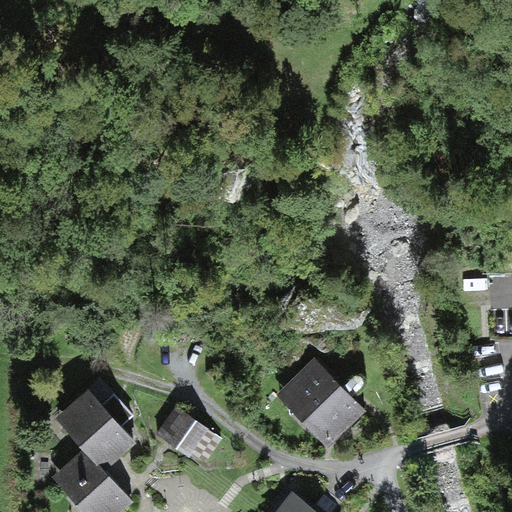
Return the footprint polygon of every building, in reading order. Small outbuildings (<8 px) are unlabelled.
[(286,390),(330,437),(346,422),(348,424),(364,409),(351,395),(363,384),(364,380),(362,376),(358,374),(354,375),(342,386),(310,352),(299,362),(305,367),(298,373),(301,376),(286,390)] [(230,372),(223,361),(205,372),(213,384),(230,372)] [(65,414),(92,445),(86,451),(84,448),(80,451),(82,454),(61,473),(95,511),(113,511),(119,507),(121,510),(132,500),(102,467),(122,448),(125,451),(135,441),(119,423),(130,415),(113,395),(103,405),(88,388),(78,398),(80,400),(65,414)] [(157,432),(167,439),(171,434),(207,458),(220,438),(205,427),(203,428),(175,408),(157,432)] [(333,511),(341,502),(325,489),(311,506),(295,494),(280,511),(333,511)]
